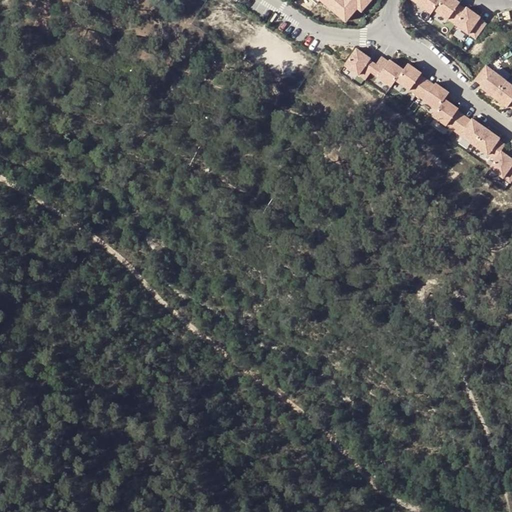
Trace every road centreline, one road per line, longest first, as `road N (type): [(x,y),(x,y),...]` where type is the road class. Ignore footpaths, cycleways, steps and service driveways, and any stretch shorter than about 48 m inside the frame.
road 1 (track): [(0,178),(98,238),(414,511)]
road 2 (residential): [(511,134),(390,28)]
road 3 (residential): [(271,0),(328,34),(390,28)]
